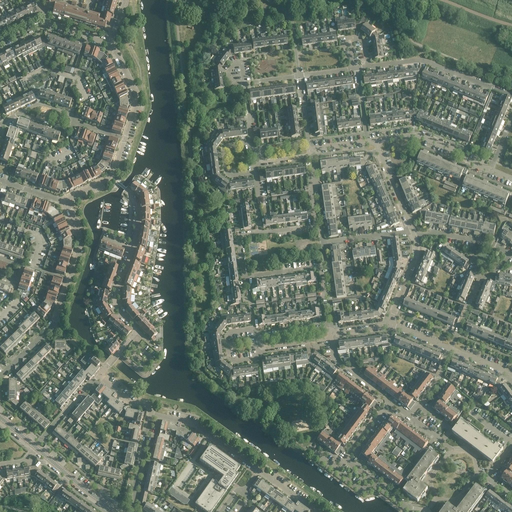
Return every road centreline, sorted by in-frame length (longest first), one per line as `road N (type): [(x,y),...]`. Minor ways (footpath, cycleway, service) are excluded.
road 1 (residential): [(511,95),(419,59),(368,66)]
road 2 (residential): [(491,170),(416,134),(375,140)]
road 3 (residential): [(259,470),(195,424),(151,412)]
